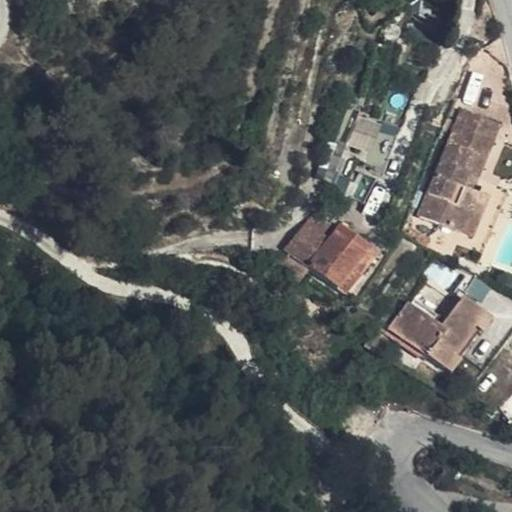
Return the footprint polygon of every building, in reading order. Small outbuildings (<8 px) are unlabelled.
[(373,66),(362,97),(374,102),(384,70),(373,66)] [(417,217),(459,235),(475,197),(470,194),(462,190),(466,182),(473,185),(498,130),(461,115),(417,217)] [(350,170),(376,182),(389,137),(365,128),(350,170)] [(357,209),(369,184),(352,176),(339,200),(357,209)] [(470,194),(473,185),(466,182),(462,190),(470,194)] [(481,199),(462,241),(482,250),(507,194),(487,184),(481,199)] [(475,197),(459,235),(457,239),(462,241),(481,199),(475,197)] [(398,240),(422,254),(428,243),(402,231),(398,240)] [(294,251),(282,261),(316,287),(326,278),(336,266),(348,251),(339,244),(343,238),(334,232),(324,246),(307,234),(300,244),(294,251)] [(339,244),(348,251),(351,244),(343,238),(339,244)] [(326,278),(316,287),(330,298),(353,268),(360,273),(370,258),(351,244),(348,251),(336,266),(326,278)] [(353,268),(330,298),(337,303),(360,273),(353,268)] [(458,298),(471,281),(463,277),(451,293),(458,298)] [(381,338),(436,379),(479,322),(456,303),(437,328),(431,335),(425,330),(401,312),(381,338)] [(479,322),(436,379),(442,384),(454,369),(452,367),(471,342),(486,327),(479,322)] [(431,323),(425,330),(431,335),(437,328),(431,323)] [(374,336),(368,343),(384,357),(390,350),(374,336)] [(504,433),(511,426),(511,399),(492,420),(504,433)]
